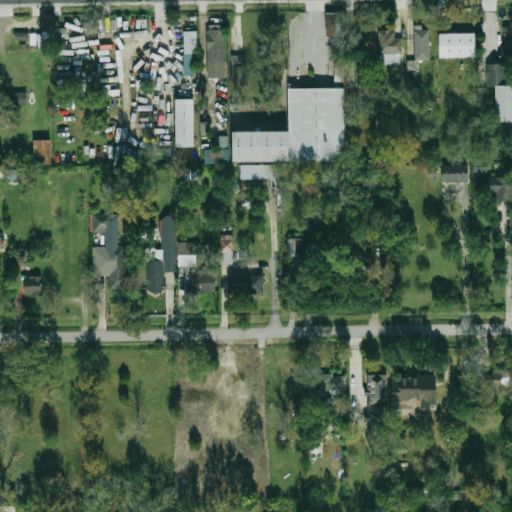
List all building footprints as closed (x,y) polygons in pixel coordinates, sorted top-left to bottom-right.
[(342,13),(326,12),(325,35),(341,36),(342,13)] [(511,25),(503,26),(504,59),(511,58),(511,25)] [(430,58),(430,28),(411,28),(411,58),(430,58)] [(442,29),(477,28),(478,53),(442,54),(442,29)] [(207,29),(207,63),(224,63),(224,29),(207,29)] [(400,64),(400,29),(378,29),(378,64),(400,64)] [(183,31),(197,31),(197,76),(183,76),(183,31)] [(244,82),(243,54),(231,55),(232,82),(244,82)] [(510,82),(498,82),(489,82),(490,59),(510,59),(510,82)] [(498,82),(510,82),(511,82),(511,117),(497,117),(498,82)] [(288,88),(345,88),(345,161),(289,161),(289,131),(288,88)] [(8,92),(8,107),(29,107),(29,92),(8,92)] [(173,98),(192,98),(192,147),(173,147),(173,98)] [(289,161),(228,161),(228,130),(289,131),(289,161)] [(35,140),(52,139),(52,164),(35,165),(35,140)] [(225,162),(224,149),(204,150),(204,163),(225,162)] [(467,181),(467,164),(440,164),(440,181),(467,181)] [(278,165),(240,165),(240,178),(278,178),(278,165)] [(495,193),(495,201),(511,201),(511,176),(477,176),(477,193),(495,193)] [(107,289),(131,289),(132,245),(118,245),(118,214),(90,214),(90,232),(105,232),(105,245),(100,245),(92,245),(92,275),(100,275),(108,275),(107,289)] [(164,222),(164,268),(175,268),(175,222),(164,222)] [(233,263),(233,235),(221,235),(221,263),(233,263)] [(301,256),(301,239),(287,239),(287,256),(301,256)] [(196,266),(197,241),(179,241),(179,266),(196,266)] [(15,265),(16,247),(23,247),(23,265),(15,265)] [(163,291),(163,250),(147,250),(147,291),(163,291)] [(215,273),(190,273),(190,293),(215,293),(215,273)] [(263,293),(263,275),(232,275),(232,293),(263,293)] [(43,294),(43,276),(26,276),(26,294),(43,294)] [(480,369),(480,385),(500,385),(500,392),(509,392),(509,369),(480,369)] [(345,389),(345,374),(318,374),(318,389),(345,389)] [(387,374),(367,374),(367,411),(387,411),(387,374)] [(434,374),(397,374),(397,384),(392,384),(392,404),(417,404),(417,413),(434,413),(434,374)] [(216,379),(216,396),(231,396),(231,424),(247,424),(247,405),(241,405),(241,399),(252,399),(252,379),(216,379)] [(228,448),(229,436),(217,435),(215,447),(228,448)]
